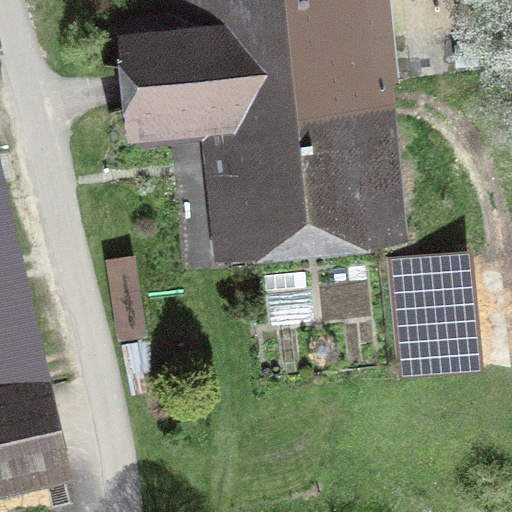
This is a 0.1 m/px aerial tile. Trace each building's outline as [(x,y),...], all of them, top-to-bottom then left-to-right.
[(236,118),(248,233),(373,220),(359,85),(396,81),(387,0),(165,0),(167,13),(119,18),(131,129),(140,128),(141,144),(160,142),(159,126),(236,118)] [(0,400),(43,390),(0,203),(0,400)] [(138,346),(129,265),(105,268),(114,349),(138,346)] [(468,346),(459,266),(405,273),(415,352),(468,346)] [(0,477),(60,464),(43,390),(0,400),(0,477)]
